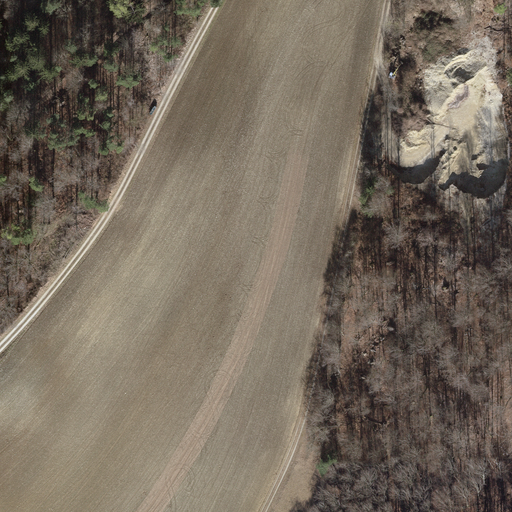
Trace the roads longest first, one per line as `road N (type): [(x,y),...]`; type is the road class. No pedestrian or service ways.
road 1 (track): [(390,0),(303,432),(266,511)]
road 2 (track): [(0,347),(113,211),(221,0)]
road 3 (track): [(163,0),(0,143)]
